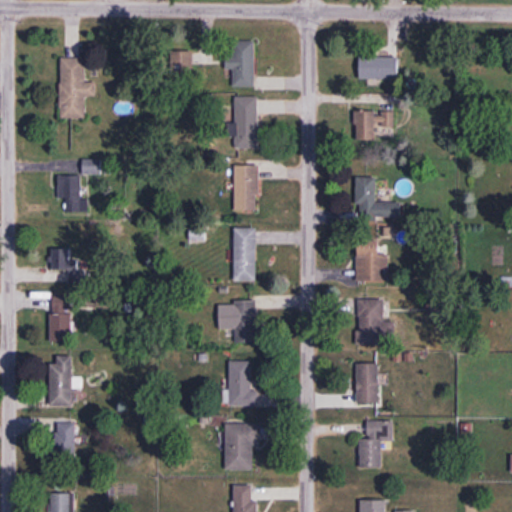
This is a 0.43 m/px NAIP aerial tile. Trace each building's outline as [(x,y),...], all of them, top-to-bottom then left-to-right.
[(255,88),(255,42),(234,42),(234,59),(227,59),(227,70),(234,70),(234,88),(255,88)] [(193,75),(194,52),(172,52),(172,74),(193,75)] [(61,59),(61,120),(86,120),(86,97),(97,97),(97,84),(85,84),(85,59),(61,59)] [(398,59),(360,59),(360,80),(398,80),(398,59)] [(258,98),(236,98),(237,124),(230,125),(230,139),(236,139),(236,150),(259,150),(258,98)] [(376,143),(376,128),(396,128),(396,114),(357,113),(357,142),(376,143)] [(102,175),(102,160),(84,160),(84,175),(102,175)] [(260,167),(236,166),(235,212),(259,212),(260,167)] [(68,213),(82,213),(82,177),(59,177),(59,199),(68,199),(68,213)] [(377,204),(377,179),(358,179),(358,218),(402,218),(402,204),(377,204)] [(258,283),(258,230),(236,230),(236,283),(258,283)] [(358,283),(389,283),(389,255),(379,255),(379,243),(358,243),(358,283)] [(53,252),(53,274),(79,274),(79,262),(71,262),(71,252),(53,252)] [(52,343),(72,343),(72,298),(52,298),(52,343)] [(384,301),(359,301),(359,345),(384,345),(384,301)] [(236,344),(258,344),(258,302),(220,302),(220,331),(236,331),(236,344)] [(74,408),(74,357),(58,357),(58,365),(51,365),(51,408),(74,408)] [(230,362),(230,408),(259,408),(259,391),(254,391),(254,362),(230,362)] [(380,405),(380,365),(358,365),(358,405),(380,405)] [(361,441),(361,470),(383,470),(383,442),(394,442),(394,423),(370,423),(369,441),(361,441)] [(77,424),(57,424),(57,465),(76,465),(77,424)] [(261,448),(261,426),(227,426),(227,471),(255,471),(255,448),(261,448)] [(253,487),(236,487),(236,511),(258,511),(258,503),(253,503),(253,487)] [(52,496),(52,511),(75,511),(76,496),(52,496)] [(388,511),(388,502),(360,502),(360,511),(388,511)]
